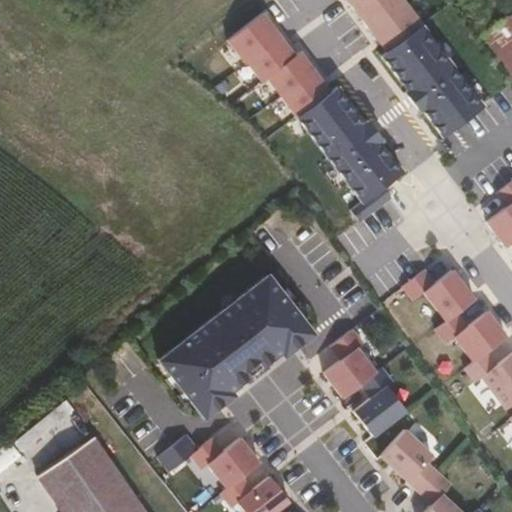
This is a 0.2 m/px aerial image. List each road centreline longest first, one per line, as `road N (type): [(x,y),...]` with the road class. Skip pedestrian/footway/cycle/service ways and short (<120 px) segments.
road 1 (residential): [(440,186),(346,60)]
road 2 (residential): [(357,511),(262,388)]
road 3 (residential): [(511,301),(441,206),(440,186)]
